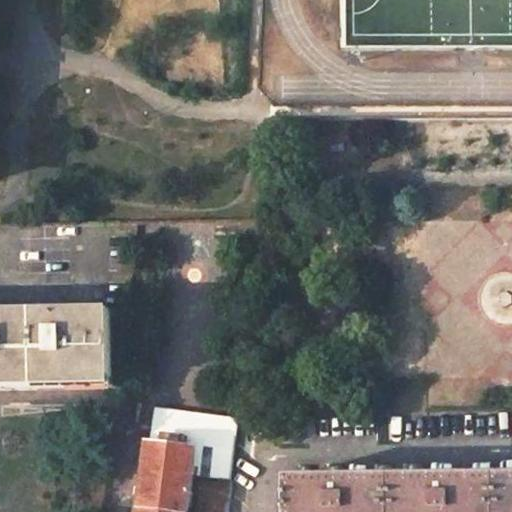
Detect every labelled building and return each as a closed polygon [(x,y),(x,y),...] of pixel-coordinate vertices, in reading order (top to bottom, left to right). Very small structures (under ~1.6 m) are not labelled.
[(0,393),(120,392),(118,313),(66,315),(66,309),(51,309),(51,315),(6,316),(6,310),(0,309),(0,393)] [(240,419),(155,408),(150,446),(196,452),(193,476),(232,482),(240,419)] [(196,452),(150,446),(141,511),(188,511),(193,476),(196,452)] [(188,511),(228,511),(232,482),(193,476),(188,511)] [(511,511),(511,477),(288,480),(288,511),(511,511)]
